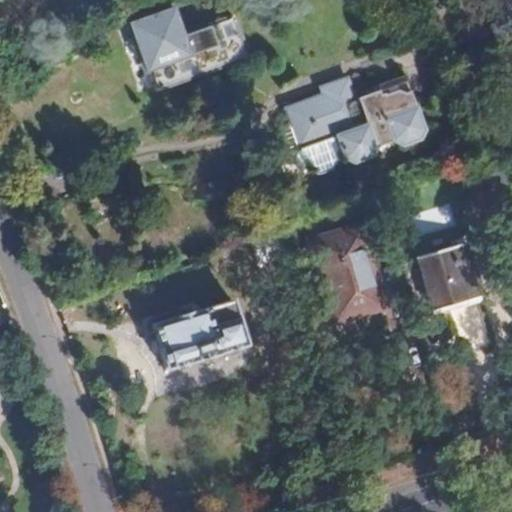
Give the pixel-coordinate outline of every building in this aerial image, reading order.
[(425,0),(428,8),(442,0),(425,0)] [(244,57),(230,21),(181,39),(170,12),(127,27),(146,74),(151,73),(157,89),(203,73),(244,57)] [(488,52),(479,32),(440,49),(447,69),(488,52)] [(0,73),(11,70),(2,40),(0,40),(0,73)] [(424,132),(408,83),(355,102),(351,89),(289,111),(293,123),(279,128),(288,155),(322,176),(334,172),(339,162),(347,159),(358,164),(374,158),(379,147),(396,141),(407,146),(420,141),(424,132)] [(287,256),(280,231),(260,238),(250,242),(259,267),(287,256)] [(382,303),(361,231),(311,245),(332,318),(382,303)] [(479,282),(467,244),(417,260),(433,313),(477,299),(473,285),(479,282)] [(401,279),(396,263),(383,268),(397,315),(411,311),(401,279)] [(247,347),(233,301),(152,326),(165,371),(247,347)] [(454,310),(461,349),(490,344),(482,305),(454,310)]
